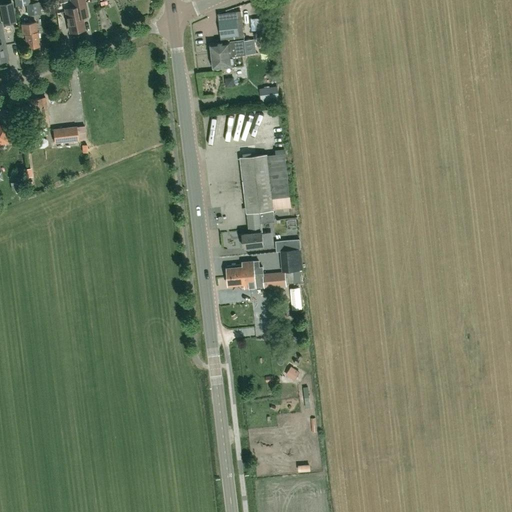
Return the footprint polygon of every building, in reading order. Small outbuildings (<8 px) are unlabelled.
[(38,0),(14,0),(15,6),(26,4),(28,15),(40,13),(39,1),(38,1),(38,0)] [(88,16),(84,0),(70,0),(72,7),(66,9),(71,32),(84,29),(82,17),(88,16)] [(1,5),(5,24),(15,22),(11,3),(1,5)] [(246,54),(244,37),(240,11),(219,14),(219,13),(219,14),(222,36),(224,36),(225,41),(211,43),(214,68),(234,65),(244,64),(243,54),(246,54)] [(39,47),(40,46),(38,32),(37,32),(36,21),(30,22),(30,23),(21,24),(23,34),(25,34),(27,48),(32,48),(33,49),(34,50),(38,49),(39,48),(39,47)] [(0,22),(0,61),(8,60),(1,23),(0,22)] [(28,99),(30,116),(32,128),(49,125),(48,115),(46,116),(45,114),(44,106),(46,106),(45,97),(28,99)] [(54,129),(55,142),(63,141),(61,128),(54,129)] [(253,226),(261,225),(261,223),(275,222),(272,197),(290,195),(285,153),(267,155),(267,154),(240,157),(247,212),(248,212),(249,226),(253,226)] [(253,226),(249,226),(250,232),(243,233),(242,233),(244,248),(244,247),(264,245),(262,231),(261,225),(253,226)] [(289,249),(298,248),(300,248),(299,238),(297,238),(288,239),(289,249)] [(282,271),(300,269),(304,269),(301,248),(280,250),(282,271)] [(227,265),(228,267),(227,267),(227,276),(235,275),(235,276),(255,274),(255,268),(260,267),(259,260),(242,262),(243,264),(227,265)] [(300,270),(263,273),(264,288),(287,286),(286,284),(301,282),(300,270)] [(235,275),(227,276),(228,284),(236,284),(236,283),(244,283),(244,287),(256,286),(255,274),(235,276),(235,275)] [(299,379),(304,371),(295,365),(289,373),(299,379)]
